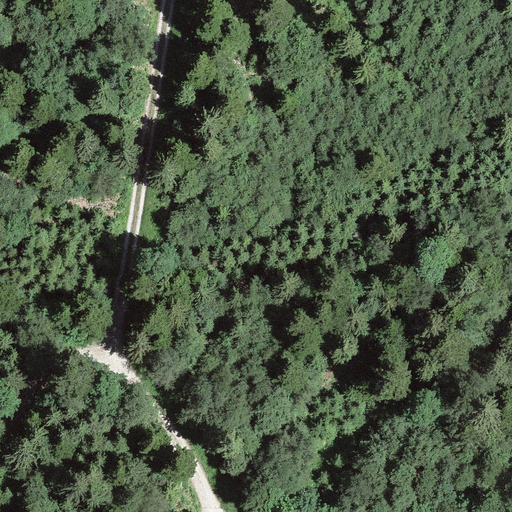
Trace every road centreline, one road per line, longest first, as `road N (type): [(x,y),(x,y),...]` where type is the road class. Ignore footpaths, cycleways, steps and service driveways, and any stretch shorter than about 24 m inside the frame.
road 1 (track): [(169,0),(141,200),(106,364)]
road 2 (track): [(217,511),(199,462),(106,364),(74,361),(53,375),(0,436)]
